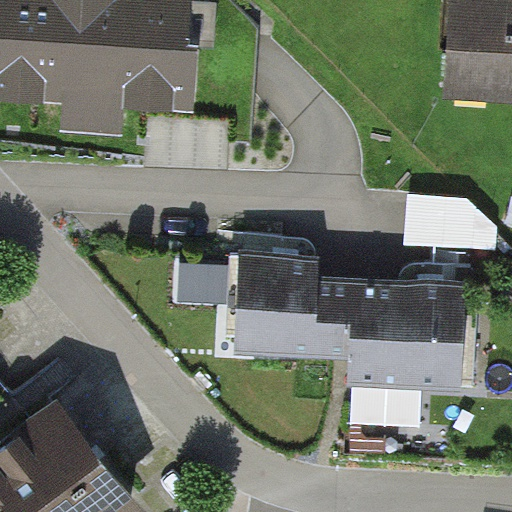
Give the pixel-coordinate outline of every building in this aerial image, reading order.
[(260,0),(10,0),(5,83),(254,99),(260,0)] [(511,9),(458,5),(452,88),(511,92),(511,9)] [(413,242),(503,239),(501,190),(411,193),(413,242)] [(345,266),(241,259),(235,341),(340,349),(337,392),(368,394),(366,426),(440,432),(442,399),(471,401),(478,296),(343,286),(345,266)] [(234,309),(235,269),(201,268),(200,308),(234,309)] [(0,511),(144,511),(64,407),(0,455),(0,511)]
